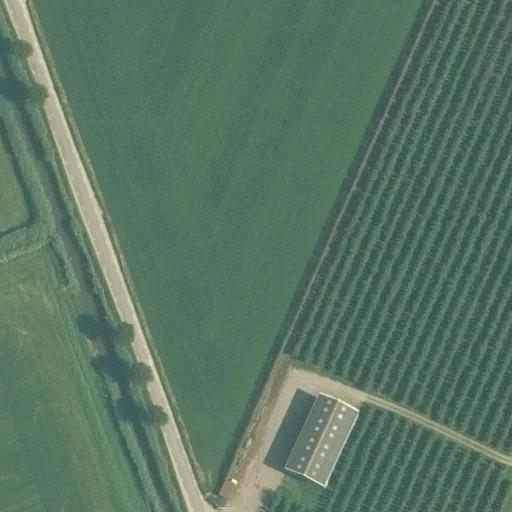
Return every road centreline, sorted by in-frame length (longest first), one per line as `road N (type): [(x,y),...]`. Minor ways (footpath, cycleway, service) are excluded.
road 1 (unclassified): [(201,511),(12,0)]
road 2 (track): [(511,464),(388,405),(327,386)]
